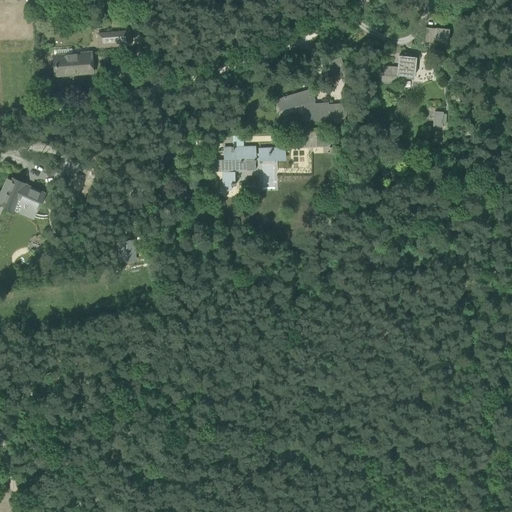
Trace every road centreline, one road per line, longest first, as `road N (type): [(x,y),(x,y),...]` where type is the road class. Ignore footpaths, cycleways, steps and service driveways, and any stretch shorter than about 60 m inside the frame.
road 1 (track): [(0,403),(26,419),(92,490),(161,382),(511,404)]
road 2 (unclassified): [(0,122),(244,63),(314,35),(363,0)]
road 3 (track): [(161,382),(177,312),(172,201),(163,180)]
